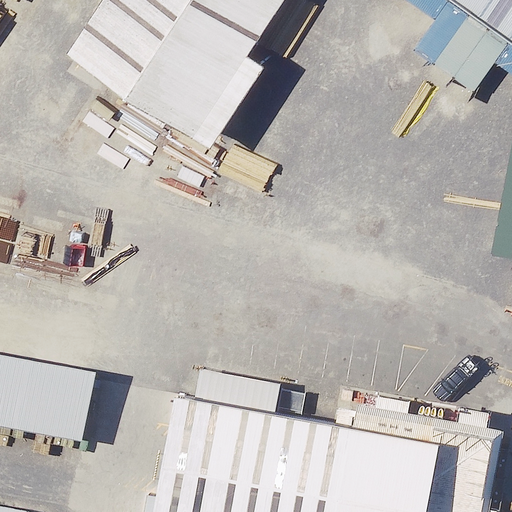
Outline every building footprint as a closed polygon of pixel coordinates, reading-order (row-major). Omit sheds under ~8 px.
[(262,16),(240,0),(76,0),(27,66),(181,178),(242,95),(217,76),(262,16)] [(511,0),(401,0),(502,72),(511,58),(511,0)] [(90,368),(0,351),(0,422),(78,437),(90,368)] [(442,511),(449,479),(140,426),(124,511),(442,511)] [(50,511),(51,511),(0,501),(0,511),(50,511)]
